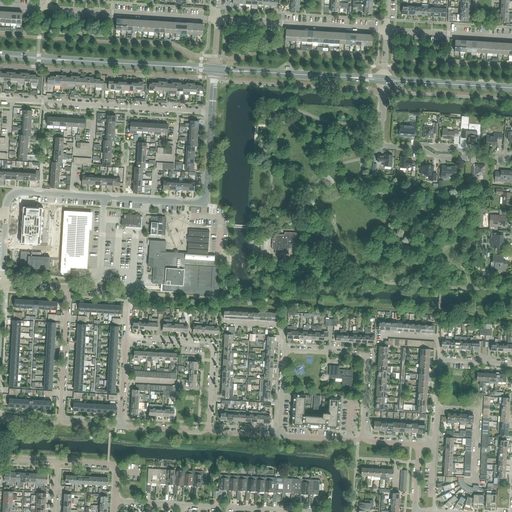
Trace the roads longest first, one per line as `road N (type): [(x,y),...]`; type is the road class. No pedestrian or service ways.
road 1 (residential): [(6,214),(19,192),(204,203),(212,111)]
road 2 (residential): [(212,111),(0,100)]
road 3 (residential): [(282,347),(368,351),(363,439)]
road 4 (residential): [(126,341),(213,346),(209,430)]
road 5 (residential): [(387,30),(217,19)]
road 6 (residential): [(217,19),(48,6)]
road 7 (residential): [(62,421),(67,288)]
road 8 (residential): [(511,37),(387,30)]
